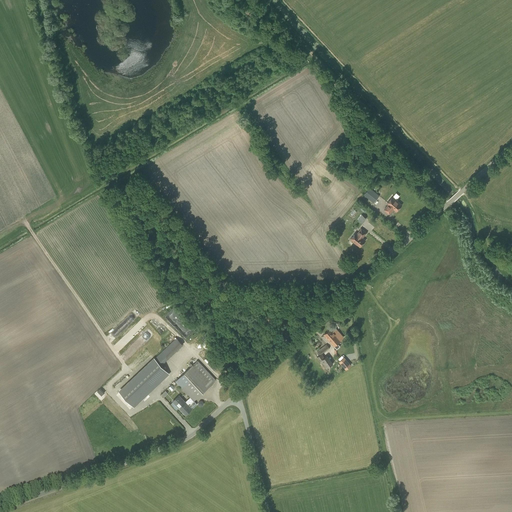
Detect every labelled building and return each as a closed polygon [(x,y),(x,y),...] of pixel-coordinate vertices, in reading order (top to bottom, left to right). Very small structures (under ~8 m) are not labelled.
[(373,202),(379,196),(369,188),(364,195),(373,202)] [(392,210),(391,210),(393,208),(396,211),(398,209),(399,209),(400,208),(400,206),(402,205),(395,199),(396,199),(393,197),(392,197),(387,203),(388,204),(384,209),(389,214),(392,210)] [(364,243),(364,242),(365,240),(362,237),(363,236),(366,233),(361,229),(357,234),(356,233),(351,239),(351,240),(353,242),(354,242),(360,247),(361,245),(362,245),(364,243)] [(172,321),(172,323),(178,324),(177,327),(180,327),(180,322),(177,322),(177,315),(169,314),(169,320),(172,321)] [(324,334),(329,341),(334,346),(337,349),(340,346),(337,343),(341,340),(336,335),(331,328),(330,329),(329,328),(327,330),(328,331),(324,334)] [(161,366),(168,359),(183,345),(175,336),(160,350),(162,352),(154,358),(161,366)] [(320,355),(322,353),(329,348),(327,344),(317,351),(320,355)] [(343,356),(338,361),(345,369),(350,365),(343,356)] [(119,391),(132,405),(168,373),(161,366),(154,358),(119,391)] [(325,369),(333,363),(330,359),(322,365),(325,369)] [(189,406),(216,380),(197,360),(175,381),(190,397),(185,402),(179,395),(173,401),(186,415),(192,409),(189,406)] [(217,368),(210,361),(207,364),(214,371),(217,368)]
